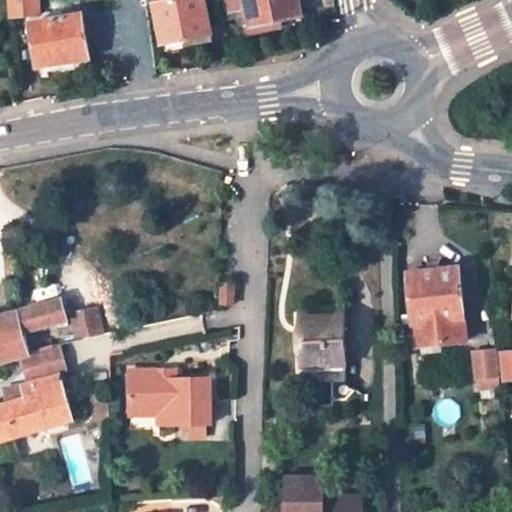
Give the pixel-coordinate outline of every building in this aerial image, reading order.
[(46,4),(39,4),(39,0),(8,0),(10,17),(40,16),(40,10),(46,10),(46,4)] [(156,0),(158,4),(156,5),(163,44),(183,40),(212,35),(205,0),(156,0)] [(283,20),(302,16),(299,0),(223,0),(225,11),(247,7),(251,27),(283,20)] [(83,17),(31,25),(38,68),(63,64),(90,59),(83,17)] [(283,20),(251,27),(253,36),(284,30),(283,20)] [(213,42),(212,35),(183,40),(185,48),(213,42)] [(90,59),(63,64),(64,72),(91,66),(90,59)] [(410,274),(415,323),(417,345),(467,340),(464,314),(460,269),(410,274)] [(234,286),(221,285),(221,305),(233,305),(234,286)] [(31,351),(25,331),(62,321),(68,320),(62,299),(56,301),(0,315),(0,364),(24,357),(32,355),(31,351)] [(98,308),(74,313),(79,341),(103,336),(98,308)] [(306,313),(300,313),(302,365),(319,364),(346,363),(341,311),(336,311),(336,315),(306,317),(306,313)] [(511,337),(499,339),(502,367),(511,365),(511,337)] [(495,339),(474,341),(478,378),(499,377),(495,339)] [(59,365),(28,372),(31,380),(61,373),(67,372),(60,345),(54,346),(59,365)] [(32,355),(24,357),(28,372),(59,365),(54,346),(31,351),(32,355)] [(347,381),(346,363),(319,364),(320,383),(347,381)] [(9,403),(0,405),(0,440),(75,420),(61,373),(31,380),(21,382),(21,384),(5,388),(9,403)] [(162,374),(130,375),(131,412),(159,411),(160,420),(160,429),(213,428),(211,382),(177,383),(162,383),(162,374)] [(177,374),(162,374),(162,383),(177,383),(177,374)] [(131,420),(160,420),(159,411),(131,412),(131,420)] [(278,458),(265,458),(265,479),(278,479),(278,458)] [(325,479),(286,479),(286,511),(363,511),(363,498),(325,498),(325,479)]
